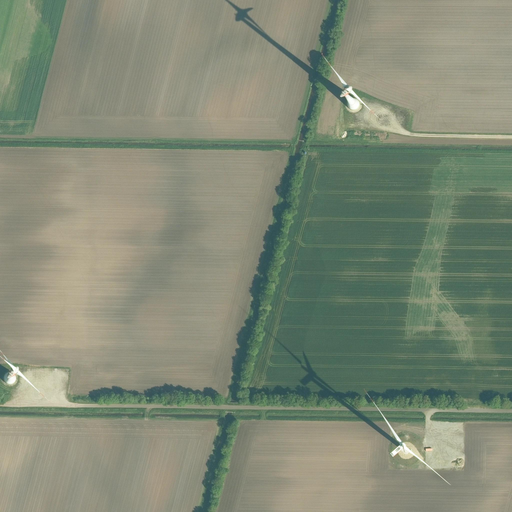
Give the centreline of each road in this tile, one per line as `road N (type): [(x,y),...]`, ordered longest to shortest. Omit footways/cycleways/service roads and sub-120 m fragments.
road 1 (track): [(511,411),(0,404)]
road 2 (track): [(360,113),(392,131),(511,136)]
